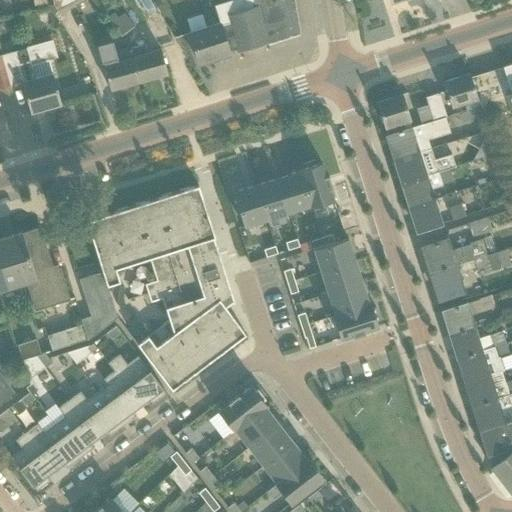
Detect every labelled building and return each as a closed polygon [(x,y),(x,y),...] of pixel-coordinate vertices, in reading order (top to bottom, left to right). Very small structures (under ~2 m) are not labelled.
[(47,0),(48,5),(54,16),(59,13),(58,12),(74,4),(74,5),(84,0),(47,0)] [(164,8),(159,0),(156,0),(153,2),(159,12),(164,8)] [(252,0),(256,11),(189,33),(192,44),(198,63),(218,57),(229,54),(228,51),(240,48),(240,50),(296,32),(290,0),(252,0)] [(113,13),(106,17),(120,36),(133,26),(123,13),(117,17),(113,13)] [(373,40),(378,57),(413,46),(407,29),(373,40)] [(103,64),(103,65),(110,90),(138,82),(128,48),(115,52),(112,41),(96,45),(101,63),(103,63),(103,64)] [(143,44),(128,48),(138,82),(167,74),(160,49),(146,53),(143,44)] [(0,55),(0,88),(21,83),(29,112),(60,103),(52,73),(51,74),(47,60),(30,65),(25,48),(1,55),(0,55)] [(502,67),(470,77),(478,103),(481,103),(485,117),(511,108),(511,63),(502,66),(502,67)] [(443,82),(449,101),(450,106),(462,103),(465,111),(479,107),(478,103),(470,77),(469,74),(443,82)] [(386,135),(393,158),(417,151),(429,147),(427,139),(448,133),(443,117),(445,116),(437,92),(424,96),(432,120),(405,129),(402,130),(386,135)] [(410,120),(402,95),(376,103),(384,128),(384,127),(386,135),(402,130),(399,123),(410,120)] [(417,151),(393,158),(401,182),(425,175),(449,167),(454,166),(450,154),(433,160),(429,147),(417,151)] [(303,168),(297,170),(298,171),(309,206),(310,208),(312,207),(315,218),(335,212),(332,201),(333,200),(329,188),(332,188),(328,175),(326,176),(325,176),(321,162),(315,164),(314,160),(302,164),(303,168)] [(425,175),(401,182),(409,206),(433,199),(429,188),(453,181),(449,167),(425,175)] [(309,206),(298,171),(276,178),(287,213),(308,206),(309,206)] [(287,213),(276,178),(254,185),(265,220),(287,213)] [(78,279),(96,332),(96,333),(118,317),(107,285),(119,281),(115,272),(149,261),(169,319),(137,343),(171,389),(183,380),(183,381),(187,378),(187,377),(193,373),(194,373),(198,370),(197,370),(219,353),(220,354),(224,351),(223,350),(230,345),(230,346),(234,343),(234,342),(245,334),(225,307),(234,301),(216,245),(215,245),(213,238),(215,237),(198,185),(184,189),(179,190),(179,191),(171,193),(166,194),(167,195),(140,203),(139,203),(135,204),(135,205),(127,207),(122,208),(122,209),(95,218),(95,217),(90,218),(91,219),(86,221),(102,272),(78,279)] [(265,220),(254,185),(232,192),(243,227),(265,220)] [(433,199),(409,206),(417,231),(441,224),(433,199)] [(460,204),(448,207),(452,220),(464,216),(460,204)] [(491,230),(487,217),(468,223),(472,236),(491,230)] [(60,268),(53,270),(40,228),(22,233),(21,232),(11,235),(25,279),(26,283),(25,283),(34,311),(69,300),(60,268)] [(334,242),(331,234),(320,238),(322,246),(334,242)] [(11,235),(0,238),(0,290),(25,283),(26,283),(25,279),(11,235)] [(311,249),(322,246),(320,238),(309,242),(311,249)] [(320,271),(354,260),(347,238),(313,249),(320,271)] [(299,247),(296,239),(285,243),(288,250),(299,247)] [(422,246),(430,273),(454,265),(471,259),(484,255),(479,239),(467,243),(468,244),(450,250),(446,239),(422,246)] [(277,254),(275,246),(263,250),(266,258),(277,254)] [(484,255),(471,259),(476,275),(489,271),(509,264),(505,249),(484,255)] [(361,282),(354,260),(320,271),(327,293),(361,282)] [(454,265),(430,273),(438,299),(463,291),(454,265)] [(294,281),(290,269),(282,272),(286,283),(294,281)] [(298,292),(294,281),(286,283),(290,295),(298,292)] [(368,304),(361,282),(327,293),(334,315),(368,304)] [(490,295),(442,310),(450,334),(474,327),(470,315),(494,308),(490,295)] [(378,327),(376,321),(379,320),(375,308),(372,309),(370,303),(368,304),(334,315),(332,315),(339,339),(351,335),(352,337),(364,333),(364,331),(378,327)] [(308,324),(304,313),(296,315),(300,327),(308,324)] [(82,324),(63,330),(68,345),(87,339),(82,324)] [(311,336),(308,324),(300,327),(303,338),(311,336)] [(115,326),(106,333),(110,339),(120,332),(115,326)] [(474,327),(450,334),(457,357),(481,349),(474,327)] [(488,335),(491,346),(505,342),(501,331),(488,335)] [(36,339),(16,345),(21,360),(29,358),(30,358),(36,356),(40,354),(36,339)] [(481,349),(457,357),(465,382),(489,375),(500,371),(503,371),(499,359),(509,355),(505,342),(491,346),(491,347),(481,350),(481,349)] [(21,360),(16,345),(1,350),(6,366),(21,361),(21,360)] [(75,350),(66,352),(76,364),(82,359),(75,350)] [(360,359),(372,391),(395,383),(384,351),(360,359)] [(40,354),(36,356),(45,368),(51,363),(44,353),(40,354)] [(108,363),(114,371),(140,406),(148,400),(152,404),(165,394),(162,389),(163,389),(149,370),(148,371),(137,357),(127,365),(119,354),(108,363)] [(29,358),(21,360),(21,361),(28,380),(45,368),(36,356),(29,358)] [(107,385),(97,392),(122,426),(135,416),(132,412),(140,406),(114,371),(103,379),(107,385)] [(489,375),(465,382),(472,405),(496,398),(511,392),(511,380),(504,383),(500,371),(489,375)] [(0,400),(11,392),(0,376),(0,400)] [(41,399),(52,389),(40,376),(29,385),(41,399)] [(219,411),(233,430),(235,429),(263,407),(265,405),(262,402),(265,400),(256,389),(253,391),(250,387),(239,396),(237,394),(227,402),(228,404),(219,411)] [(372,393),(379,416),(402,409),(395,387),(372,393)] [(85,422),(97,438),(105,432),(109,436),(122,426),(97,392),(86,400),(80,391),(69,400),(85,422)] [(29,392),(19,399),(24,406),(34,398),(29,392)] [(511,392),(496,398),(472,405),(480,431),(504,423),(511,420),(511,392)] [(66,441),(79,458),(94,447),(90,443),(97,438),(85,422),(69,400),(57,408),(64,417),(54,425),(66,441)] [(235,429),(249,447),(277,425),(263,407),(235,429)] [(7,409),(0,413),(0,431),(15,420),(7,409)] [(511,420),(504,423),(480,431),(487,454),(511,446),(511,420)] [(26,432),(54,470),(62,464),(66,468),(79,458),(66,441),(54,425),(43,432),(37,424),(26,432)] [(249,447),(263,465),(292,443),(277,425),(249,447)] [(21,449),(10,457),(19,468),(18,469),(32,487),(36,491),(50,481),(46,476),(54,470),(26,432),(14,440),(21,449)] [(263,465),(277,483),(306,461),(292,443),(263,465)] [(511,446),(487,454),(492,467),(511,492),(511,446)] [(184,453),(192,462),(198,458),(191,448),(184,453)] [(183,461),(175,451),(169,456),(177,466),(183,461)] [(306,461),(277,483),(276,484),(266,491),(272,500),(282,492),(290,503),(322,478),(307,460),(306,461)] [(190,470),(183,461),(177,466),(184,475),(190,470)] [(199,471),(206,481),(212,476),(205,466),(199,471)] [(206,481),(213,490),(220,485),(212,476),(206,481)] [(198,494),(206,503),(212,498),(204,489),(198,494)] [(316,490),(307,498),(312,504),(321,497),(316,490)] [(123,511),(110,498),(101,507),(100,506),(93,511),(123,511)] [(212,498),(206,503),(212,511),(214,511),(219,508),(212,498)] [(227,507),(230,511),(240,511),(241,511),(233,502),(227,507)]
